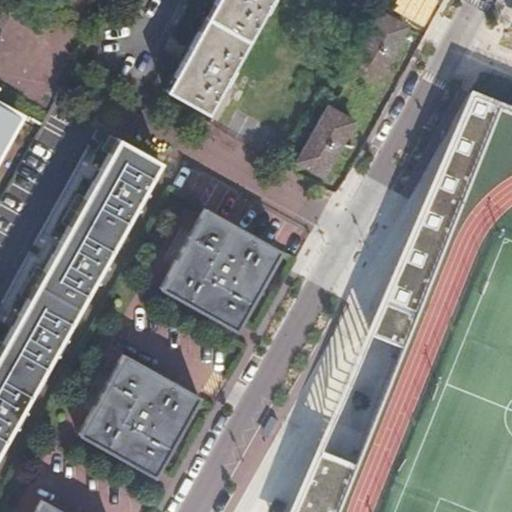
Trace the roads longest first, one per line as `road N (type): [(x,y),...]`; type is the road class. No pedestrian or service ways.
road 1 (residential): [(68,68),(130,113),(350,230)]
road 2 (residential): [(350,230),(194,511)]
road 3 (residential): [(479,0),(350,230)]
road 4 (residential): [(75,126),(0,264)]
